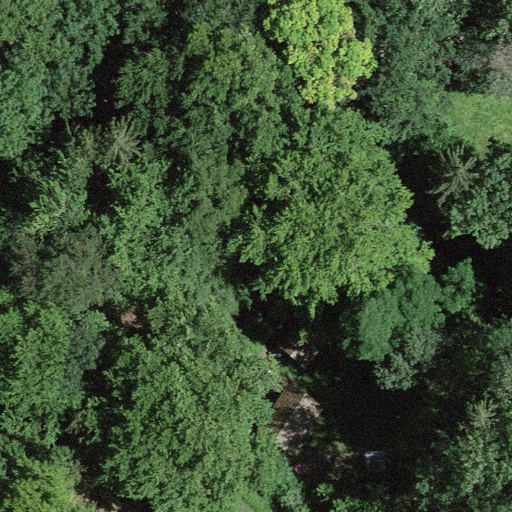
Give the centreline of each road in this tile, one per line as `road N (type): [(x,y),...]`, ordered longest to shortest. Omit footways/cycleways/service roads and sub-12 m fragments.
road 1 (track): [(0,60),(120,53),(308,88),(461,29),(486,0)]
road 2 (track): [(0,197),(15,191),(104,203),(207,267),(276,345)]
